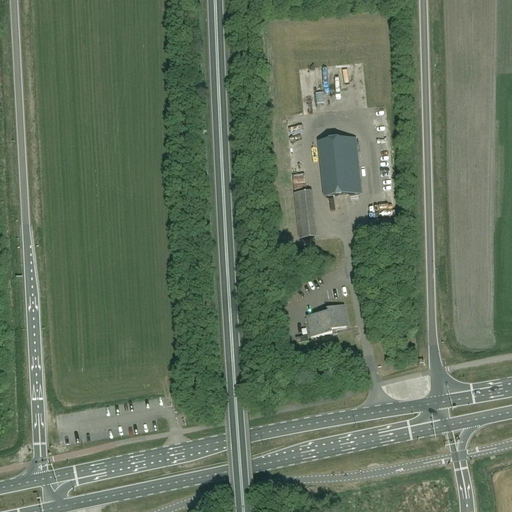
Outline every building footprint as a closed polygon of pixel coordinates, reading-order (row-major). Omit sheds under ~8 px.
[(386,133),(385,117),(374,118),(375,134),(386,133)] [(295,156),(304,149),(292,133),(283,139),(295,156)] [(350,140),(320,143),(326,198),(356,195),(350,140)] [(301,162),(290,163),(294,195),(300,195),(306,238),(320,236),(314,191),(305,193),(301,162)] [(398,202),(384,203),(385,212),(398,211),(398,202)] [(328,314),(318,316),(307,318),(311,339),(333,335),(332,331),(335,330),(347,328),(342,307),(331,309),(331,314),(329,314),(328,314)] [(350,329),(340,346),(346,350),(356,332),(350,329)]
